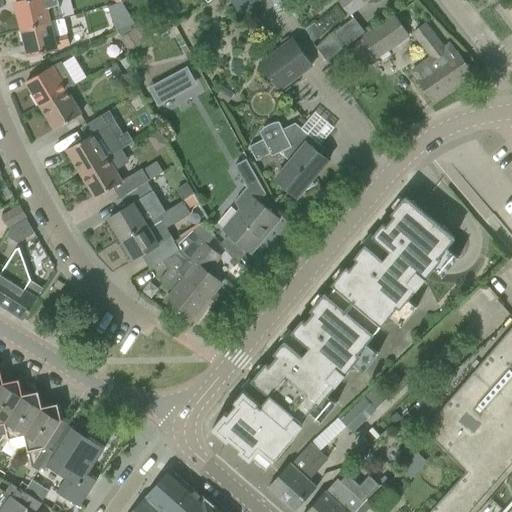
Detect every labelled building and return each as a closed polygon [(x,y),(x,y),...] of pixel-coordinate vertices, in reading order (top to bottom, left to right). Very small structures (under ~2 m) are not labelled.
[(23,0),(15,2),(22,29),(49,22),(50,22),(63,19),(58,0),(23,0)] [(336,0),(348,15),(367,0),(336,0)] [(128,14),(111,19),(115,31),(134,25),(128,14)] [(360,37),(352,43),(366,62),(374,56),(376,59),(407,37),(408,37),(407,35),(393,15),(360,38),(360,37)] [(351,41),(352,43),(360,37),(359,36),(362,33),(352,19),(315,47),(326,61),(351,41)] [(53,36),(50,22),(49,22),(22,29),(28,56),(56,49),(56,48),(70,45),(67,32),(53,36)] [(315,24),(306,30),(313,43),(322,36),(315,24)] [(130,53),(143,45),(133,29),(121,37),(130,53)] [(432,58),(413,72),(422,85),(434,101),(471,74),(456,53),(454,54),(449,46),(444,50),(430,31),(421,38),(419,40),(419,41),(432,58)] [(312,66),(293,39),(258,63),(278,91),(312,66)] [(140,79),(127,56),(119,61),(132,84),(140,79)] [(52,66),(43,72),(26,82),(40,106),(66,90),(74,85),(61,62),(52,67),(52,66)] [(117,63),(104,71),(113,87),(126,79),(117,63)] [(183,68),(149,86),(158,102),(192,84),(183,68)] [(223,88),(218,97),(226,103),(232,94),(223,88)] [(54,130),(71,119),(81,114),(66,90),(40,106),(54,130)] [(92,134),(66,150),(81,174),(121,149),(122,149),(108,125),(114,121),(108,111),(86,124),(92,134)] [(297,198),(302,191),(314,186),(311,181),(328,161),(317,151),(321,147),(299,128),(300,127),(295,123),(282,128),(262,139),(249,146),(256,161),(269,154),(271,157),(282,151),(284,155),(286,157),(288,159),(290,161),(275,179),(282,185),(297,198)] [(121,149),(81,174),(95,197),(112,187),(121,182),(115,171),(129,162),(121,149)] [(279,219),(264,207),(258,202),(265,194),(246,159),(234,166),(246,187),(234,201),(239,210),(223,230),(251,253),(279,219)] [(142,169),(129,177),(135,188),(148,180),(142,169)] [(186,183),(176,190),(182,201),(193,195),(186,183)] [(158,218),(159,217),(165,213),(163,211),(159,203),(152,192),(134,203),(125,209),(108,219),(121,240),(158,218)] [(455,239),(408,199),(405,197),(391,214),(395,216),(386,226),(383,224),(373,236),(381,243),(373,252),(365,245),(355,257),(358,260),(349,270),(346,267),(341,274),(403,325),(417,309),(407,300),(441,260),(439,258),(455,239)] [(123,244),(120,246),(127,257),(130,255),(133,260),(151,249),(159,262),(162,261),(162,262),(179,252),(174,241),(174,242),(166,229),(190,214),(188,209),(182,201),(164,212),(165,213),(159,217),(158,218),(121,240),(123,244)] [(19,207),(1,217),(8,227),(25,217),(19,207)] [(34,233),(26,219),(11,226),(6,236),(17,243),(33,234),(34,233)] [(219,258),(197,239),(209,229),(204,223),(174,241),(179,252),(189,260),(180,272),(209,296),(220,283),(207,273),(219,258)] [(0,305),(23,320),(37,298),(25,291),(31,281),(19,249),(16,250),(5,269),(0,265),(0,305)] [(189,321),(209,296),(180,272),(189,260),(179,252),(162,262),(167,271),(158,281),(172,293),(166,302),(189,321)] [(403,325),(341,274),(332,284),(336,286),(328,296),(325,293),(311,310),(314,312),(305,323),(302,320),(292,332),(300,339),(293,348),(284,341),(278,349),(329,392),(351,366),(361,374),(377,356),(365,345),(389,317),(401,327),(403,325)] [(511,511),(511,327),(423,430),(466,473),(457,481),(429,511),(511,511)] [(278,349),(276,351),(274,353),(278,356),(269,366),(266,364),(252,380),(260,387),(253,396),(244,389),(234,401),(237,403),(228,414),(225,412),(212,428),(228,442),(230,439),(241,448),(239,451),(251,461),(253,457),(267,468),(294,436),(293,435),(300,427),(298,425),(307,414),(319,424),(335,406),(325,398),(329,392),(278,349)] [(0,435),(7,434),(5,423),(23,395),(19,379),(3,383),(0,388),(0,435)] [(377,386),(340,420),(346,427),(353,434),(378,411),(374,408),(387,396),(377,386)] [(38,392),(23,395),(5,423),(7,434),(9,441),(18,447),(27,445),(24,435),(42,407),(38,392)] [(58,404),(42,407),(24,435),(27,445),(28,451),(44,447),(50,451),(68,424),(61,420),(58,404)] [(50,451),(39,468),(46,473),(50,466),(66,476),(56,491),(80,506),(97,480),(88,474),(105,448),(71,426),(54,454),(50,451)] [(268,488),(295,511),(308,496),(314,488),(307,482),(325,459),(309,446),(289,467),(287,465),(268,488)] [(169,469),(131,511),(188,511),(201,497),(169,469)] [(357,511),(368,501),(367,499),(379,486),(369,476),(359,486),(348,475),(339,484),(337,482),(323,495),(322,494),(306,511),(357,511)] [(32,480),(24,492),(41,503),(49,491),(32,480)] [(382,511),(397,497),(382,483),(379,486),(367,499),(368,501),(357,511),(382,511)] [(7,505),(1,511),(34,511),(41,503),(24,492),(15,486),(3,502),(7,505)] [(219,511),(202,497),(202,496),(201,497),(188,511),(219,511)]
